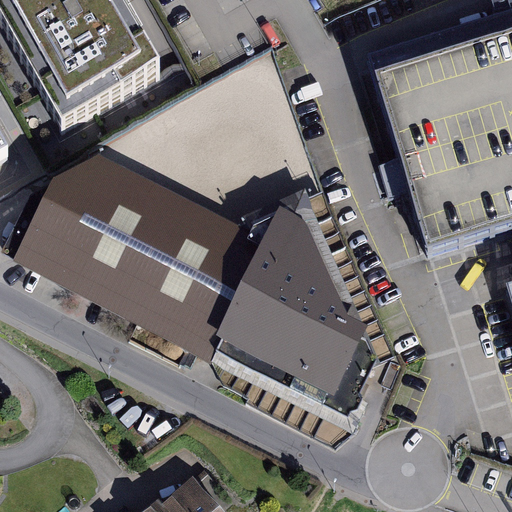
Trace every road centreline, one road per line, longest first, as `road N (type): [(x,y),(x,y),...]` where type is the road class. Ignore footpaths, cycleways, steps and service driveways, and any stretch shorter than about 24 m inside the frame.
road 1 (residential): [(0,299),(348,476)]
road 2 (unknown): [(320,76),(390,31),(493,0)]
